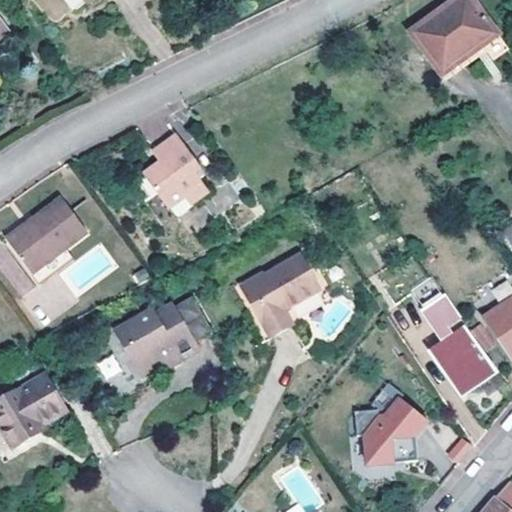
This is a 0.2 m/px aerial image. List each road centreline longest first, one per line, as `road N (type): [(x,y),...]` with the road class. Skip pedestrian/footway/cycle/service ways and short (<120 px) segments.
road 1 (residential): [(348,0),(89,124),(0,181)]
road 2 (unknown): [(500,452),(434,377),(419,324)]
